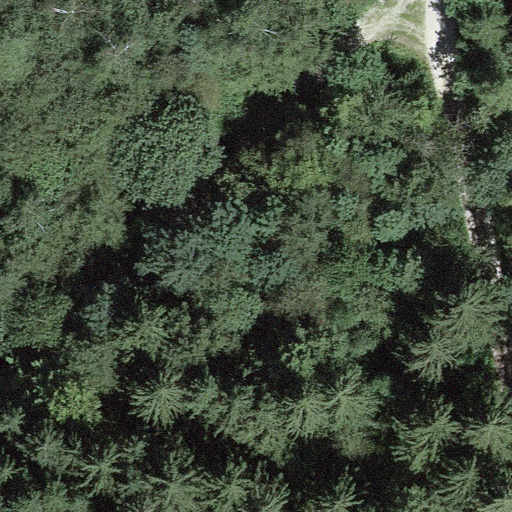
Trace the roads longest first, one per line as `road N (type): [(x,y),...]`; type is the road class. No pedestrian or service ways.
road 1 (track): [(377,0),(36,359),(0,378)]
road 2 (track): [(425,0),(511,421)]
